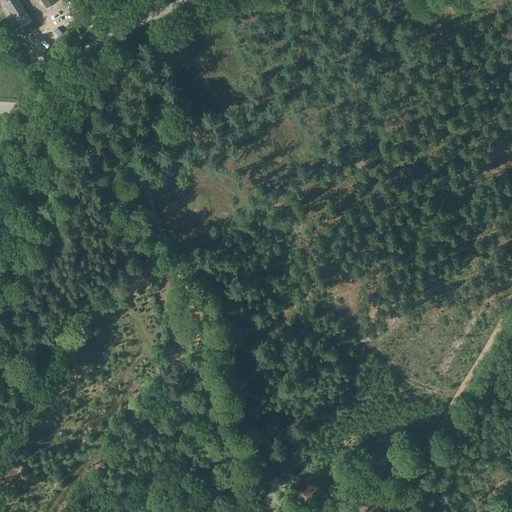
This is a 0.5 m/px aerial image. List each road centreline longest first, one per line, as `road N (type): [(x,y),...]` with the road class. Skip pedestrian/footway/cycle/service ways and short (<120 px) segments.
road 1 (track): [(117,27),(135,165),(210,331),(245,511)]
road 2 (unclassified): [(0,108),(57,103),(99,35),(189,0)]
road 3 (track): [(255,511),(284,486),(426,451)]
road 4 (track): [(426,451),(511,301)]
